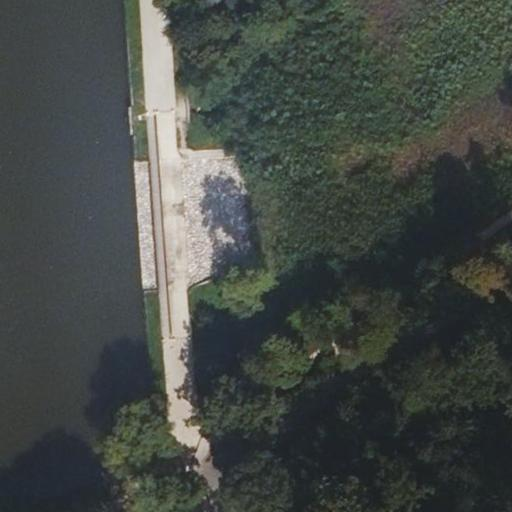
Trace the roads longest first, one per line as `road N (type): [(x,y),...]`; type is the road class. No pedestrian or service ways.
road 1 (track): [(193,439),(157,0)]
road 2 (track): [(204,511),(262,438),(511,274)]
